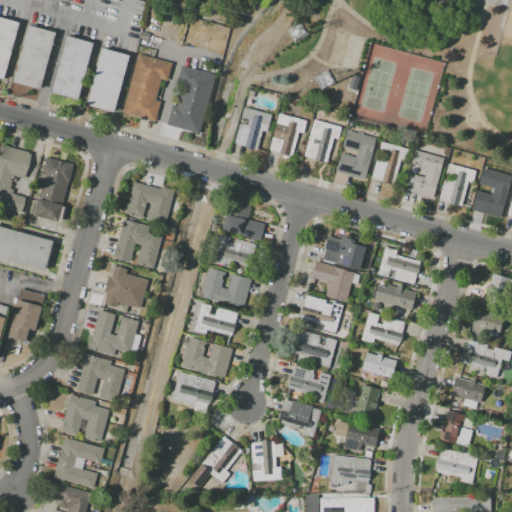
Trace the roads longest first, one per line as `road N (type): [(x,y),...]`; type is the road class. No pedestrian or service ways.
road 1 (tertiary): [(0,112),(511,254)]
road 2 (residential): [(463,242),(401,457),(401,511)]
road 3 (residential): [(116,144),(63,332),(48,365),(20,389)]
road 4 (residential): [(302,196),(246,403)]
